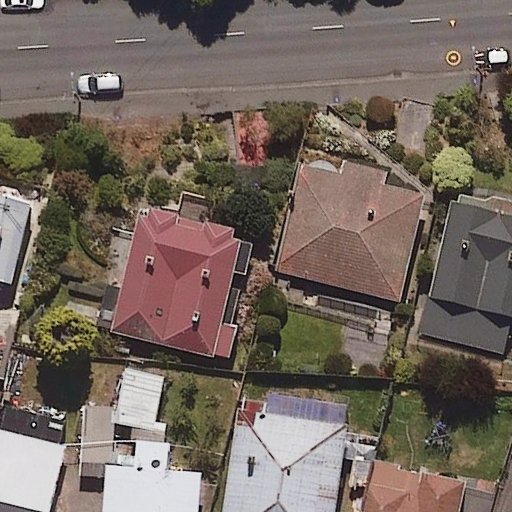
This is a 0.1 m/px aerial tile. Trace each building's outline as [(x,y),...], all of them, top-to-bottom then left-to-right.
[(381,166),(304,148),(275,271),(398,299),(424,191),(378,181),(381,166)] [(31,190),(0,182),(0,278),(8,280),(31,190)] [(214,197),(180,190),(176,208),(133,199),(106,331),(227,356),(234,323),(217,320),(229,264),(241,267),(250,225),(210,217),(214,197)] [(511,348),(511,212),(452,196),(416,330),(510,356),(511,348)] [(161,373),(117,366),(108,418),(152,425),(161,373)] [(292,412),(265,408),(266,395),(242,392),(240,405),(236,404),(220,511),(330,511),(347,401),(294,393),(292,412)] [(45,511),(63,443),(0,427),(0,511),(45,511)] [(193,511),(199,462),(107,453),(100,511),(193,511)] [(458,511),(466,480),(368,458),(356,511),(458,511)]
